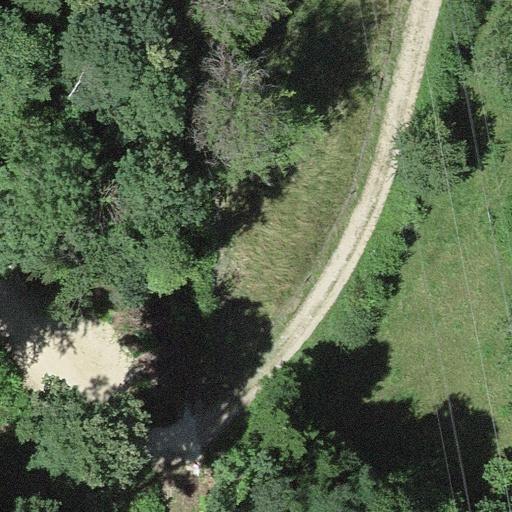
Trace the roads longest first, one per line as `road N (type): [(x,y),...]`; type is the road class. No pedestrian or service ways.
road 1 (track): [(174,511),(295,334),(379,171),(419,0)]
road 2 (track): [(0,282),(84,409),(122,511)]
